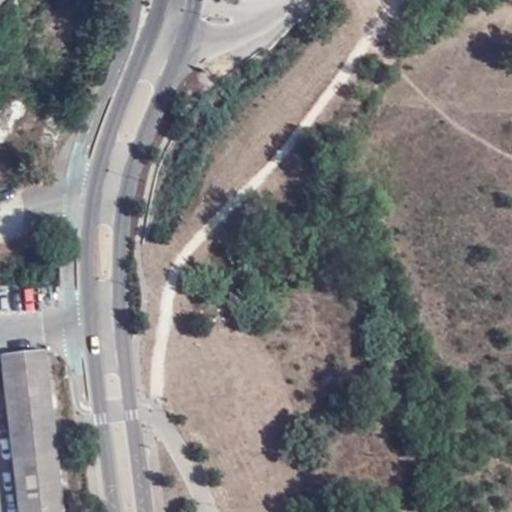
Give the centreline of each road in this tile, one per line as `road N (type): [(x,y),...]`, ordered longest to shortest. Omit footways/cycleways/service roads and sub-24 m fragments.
road 1 (tertiary): [(164,0),(110,134),(90,225),(91,325),(114,511)]
road 2 (tertiary): [(143,511),(124,323),(127,192),(195,0)]
road 3 (track): [(151,409),(177,265),(328,95),(400,0)]
